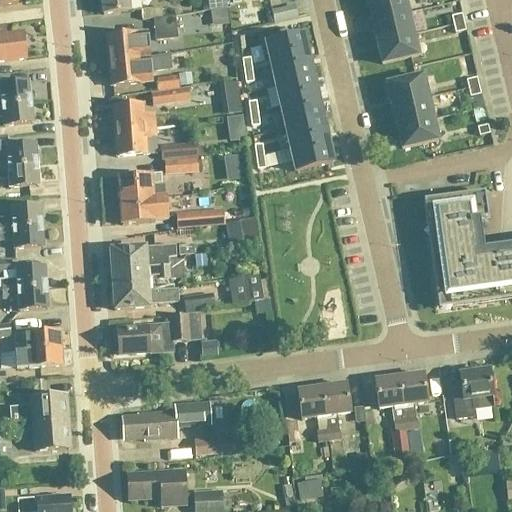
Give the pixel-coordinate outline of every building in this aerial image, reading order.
[(0,0),(0,8),(17,6),(16,0),(0,0)] [(99,0),(102,17),(129,14),(127,1),(132,0),(99,0)] [(224,0),(201,0),(203,14),(226,11),(224,0)] [(371,25),(407,16),(402,0),(377,0),(366,3),(371,25)] [(407,16),(371,25),(376,46),(412,38),(407,16)] [(450,20),(452,28),(462,26),(460,17),(450,20)] [(174,20),(151,22),(153,44),(176,42),(174,20)] [(464,34),(462,26),(452,28),(454,36),(464,34)] [(0,64),(25,62),(22,36),(5,38),(4,30),(0,30),(0,64)] [(107,65),(148,60),(146,36),(105,40),(107,65)] [(269,69),(307,60),(302,38),(264,47),(269,69)] [(381,68),(417,59),(412,38),(376,46),(381,68)] [(151,83),(150,75),(170,73),(168,58),(148,60),(107,65),(110,89),(141,86),(141,84),(151,83)] [(307,60),(269,69),(274,90),(312,81),(307,60)] [(251,73),(249,61),(241,62),(243,74),(251,73)] [(252,85),(251,73),(243,74),(244,86),(252,85)] [(177,79),(155,82),(156,94),(178,91),(177,79)] [(386,88),(391,109),(426,101),(421,79),(386,88)] [(274,90),(279,111),(317,102),(312,81),(274,90)] [(465,84),(467,92),(477,89),(475,81),(465,84)] [(0,108),(30,105),(28,84),(0,87),(0,93),(1,100),(0,100),(0,108)] [(477,89),(467,92),(469,100),(479,98),(477,89)] [(188,91),(179,92),(150,96),(151,110),(189,104),(188,91)] [(432,123),(426,101),(391,109),(396,131),(432,123)] [(279,111),(284,132),(322,123),(317,102),(279,111)] [(32,125),(30,105),(0,108),(0,120),(3,120),(4,129),(32,125)] [(257,116),(255,105),(247,106),(249,118),(257,116)] [(114,135),(156,131),(154,117),(144,118),(143,108),(112,110),(114,135)] [(257,116),(249,118),(250,130),(258,128),(257,116)] [(326,144),(322,123),(284,132),(289,153),(326,144)] [(432,123),(396,131),(401,153),(437,144),(432,123)] [(478,139),(488,137),(486,128),(476,131),(478,139)] [(156,131),(114,135),(116,159),(158,156),(156,131)] [(332,166),(326,144),(289,153),(294,175),(332,166)] [(7,161),(0,161),(0,170),(37,168),(35,146),(6,148),(6,149),(7,161)] [(159,164),(162,163),(196,160),(196,146),(158,150),(159,164)] [(255,161),(263,160),(261,148),(253,149),(255,161)] [(263,160),(255,161),(256,173),(264,172),(263,160)] [(197,176),(196,163),(162,165),(163,178),(197,176)] [(37,168),(0,170),(0,180),(8,180),(9,190),(38,187),(37,168)] [(119,204),(153,201),(152,188),(161,187),(160,177),(117,180),(119,204)] [(511,257),(462,265),(461,258),(474,256),(470,225),(487,222),(483,196),(422,204),(426,231),(434,230),(435,241),(427,242),(436,306),(438,306),(437,305),(449,303),(450,311),(467,309),(466,301),(478,299),(479,307),(499,305),(498,296),(510,295),(511,303),(511,302),(511,257)] [(166,200),(153,201),(119,204),(121,228),(154,225),(154,224),(168,223),(166,200)] [(222,200),(172,203),(173,216),(186,216),(223,214),(222,200)] [(0,231),(41,229),(40,208),(11,210),(12,223),(0,223),(0,231)] [(214,215),(174,218),(175,232),(215,229),(214,215)] [(254,221),(237,224),(242,251),(259,249),(254,221)] [(41,229),(0,231),(0,244),(13,244),(14,252),(43,249),(41,229)] [(111,273),(168,268),(168,261),(176,260),(175,247),(110,253),(111,273)] [(177,248),(178,258),(193,257),(192,247),(177,248)] [(10,262),(0,262),(0,275),(11,275),(10,262)] [(182,262),(168,263),(170,281),(183,280),(182,262)] [(168,268),(111,273),(113,293),(147,290),(146,278),(156,277),(157,282),(169,281),(168,268)] [(1,287),(2,294),(46,291),(44,270),(15,272),(16,285),(1,287)] [(247,306),(262,304),(258,279),(243,281),(247,306)] [(147,293),(147,290),(113,293),(115,313),(148,310),(148,308),(178,305),(177,290),(147,293)] [(46,291),(2,294),(2,302),(17,300),(18,314),(47,311),(46,291)] [(212,297),(182,300),(183,313),(213,309),(212,297)] [(360,308),(364,334),(374,332),(370,306),(360,308)] [(416,329),(414,307),(394,309),(396,331),(416,329)] [(188,343),(188,340),(187,318),(170,319),(171,327),(129,330),(129,331),(116,332),(118,357),(131,356),(131,357),(150,355),(150,356),(167,355),(166,344),(188,343)] [(7,327),(0,327),(0,340),(8,340),(7,327)] [(15,355),(61,352),(59,333),(13,336),(14,355),(15,355)] [(61,352),(15,355),(14,355),(16,372),(62,368),(61,352)] [(461,403),(452,404),(455,423),(473,420),(472,414),(493,411),(487,374),(457,379),(461,403)] [(422,376),(398,380),(406,432),(417,431),(413,406),(427,404),(422,376)] [(406,432),(398,380),(374,383),(378,411),(390,410),(394,434),(406,432)] [(327,432),(329,444),(339,442),(337,431),(335,418),(349,416),(345,387),(321,391),(325,420),(327,432)] [(300,423),(313,421),(325,420),(321,391),(296,394),(300,423)] [(11,426),(31,424),(47,422),(48,425),(66,424),(63,398),(29,401),(30,410),(10,411),(11,426)] [(177,441),(176,431),(211,428),(209,406),(173,409),(174,415),(137,418),(137,422),(122,423),(124,442),(138,440),(139,444),(177,441)] [(48,425),(47,422),(31,424),(34,454),(68,451),(66,424),(48,425)] [(316,445),(327,444),(329,444),(327,432),(315,434),(316,445)] [(8,436),(0,436),(0,467),(11,467),(8,436)] [(409,467),(404,436),(390,438),(394,469),(409,467)] [(236,440),(192,443),(193,460),(237,456),(236,440)] [(405,485),(398,471),(387,477),(394,491),(405,485)] [(128,503),(143,502),(143,503),(160,502),(161,510),(185,508),(183,475),(159,477),(159,475),(142,477),(142,478),(126,479),(128,503)] [(221,511),(220,494),(191,495),(191,511),(221,511)] [(17,502),(17,511),(69,511),(69,499),(17,502)]
